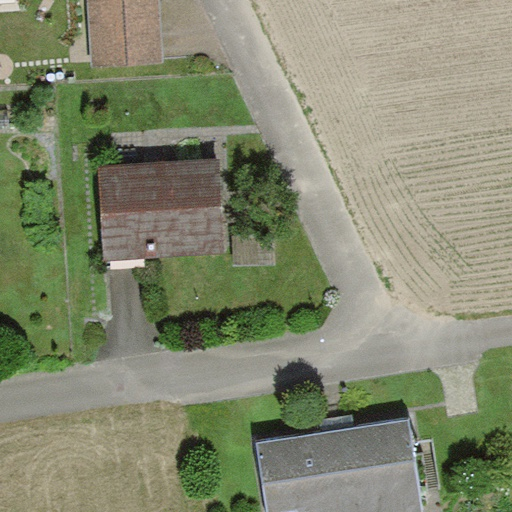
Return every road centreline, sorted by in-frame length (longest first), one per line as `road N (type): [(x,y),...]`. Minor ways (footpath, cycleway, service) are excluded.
road 1 (residential): [(0,406),(385,350)]
road 2 (residential): [(229,0),(371,301),(385,350)]
road 3 (track): [(511,331),(385,350)]
